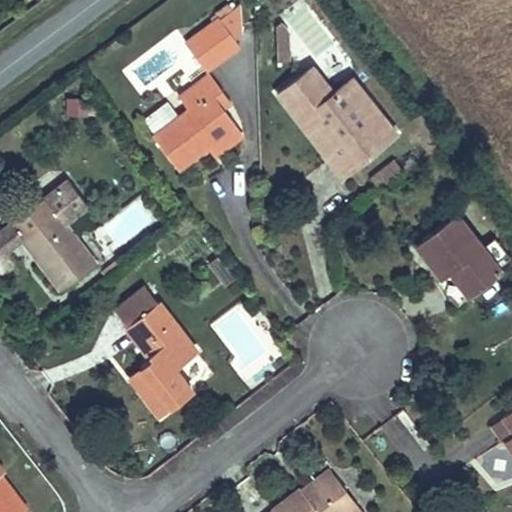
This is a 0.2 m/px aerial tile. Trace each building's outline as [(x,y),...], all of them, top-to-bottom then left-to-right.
[(211,15),(178,41),(198,67),(232,41),(211,15)] [(270,59),(291,58),(290,24),(270,24),(270,59)] [(238,75),(254,76),(256,53),(239,52),(238,75)] [(312,63),(278,90),(298,117),(307,110),(348,163),(394,128),(377,108),(370,113),(345,81),(333,91),(312,63)] [(171,169),(202,145),(230,123),(215,105),(203,92),(211,85),(202,73),(172,97),(181,110),(145,138),(171,169)] [(353,75),(345,81),(370,113),(377,108),(353,75)] [(223,99),(211,85),(203,92),(215,105),(223,99)] [(66,113),(90,115),(91,95),(68,93),(66,113)] [(298,117),(339,171),(348,163),(307,110),(298,117)] [(230,123),(202,145),(210,153),(237,133),(230,123)] [(39,204),(3,231),(50,291),(85,262),(39,204)] [(416,240),(443,275),(450,270),(469,294),(501,269),(455,210),(416,240)] [(226,283),(236,276),(219,254),(209,261),(226,283)] [(450,270),(443,275),(439,279),(458,302),(469,294),(450,270)] [(102,316),(115,330),(147,305),(135,290),(102,316)] [(147,305),(115,330),(139,361),(129,369),(142,385),(130,394),(149,420),(182,394),(164,372),(186,355),(147,305)] [(203,377),(186,355),(164,372),(182,394),(203,377)] [(142,385),(129,369),(117,379),(130,394),(142,385)] [(511,408),(503,414),(511,429),(511,431),(503,437),(511,450),(511,408)] [(329,469),(300,491),(307,500),(335,478),(329,469)] [(307,500),(300,491),(271,511),(361,511),(335,478),(307,500)] [(10,511),(18,507),(0,484),(0,507),(3,511),(10,511)]
